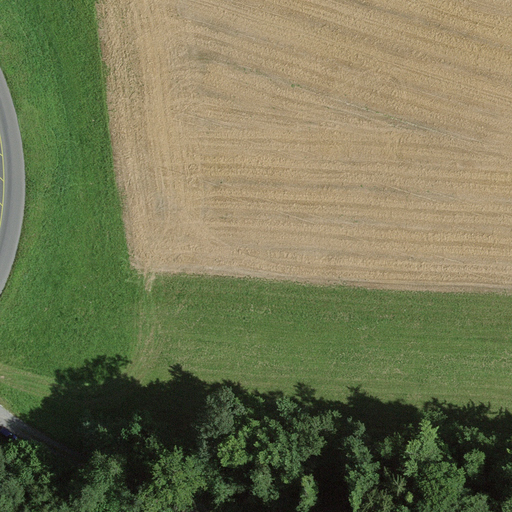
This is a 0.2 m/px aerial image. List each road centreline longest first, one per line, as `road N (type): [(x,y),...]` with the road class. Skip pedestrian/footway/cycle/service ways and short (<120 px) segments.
road 1 (track): [(214,511),(0,423)]
road 2 (unclassified): [(0,261),(12,148),(0,96)]
